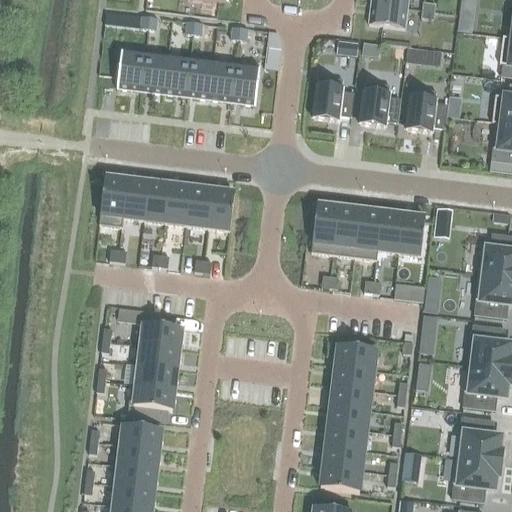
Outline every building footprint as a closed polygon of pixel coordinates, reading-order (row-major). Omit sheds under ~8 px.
[(371,0),(370,7),(406,12),(407,0),(371,0)] [(423,6),(422,14),(433,15),(434,8),(423,6)] [(404,32),(406,12),(370,7),(368,28),(404,32)] [(433,15),(422,14),(421,22),(432,23),(433,15)] [(460,15),(457,35),(471,36),(474,17),(460,15)] [(117,18),(106,16),(105,28),(115,29),(117,18)] [(140,32),(148,33),(149,21),(141,20),(140,32)] [(157,22),(149,21),(148,33),(156,34),(157,22)] [(193,39),(194,27),(186,26),(185,38),(193,39)] [(202,28),(194,27),(193,39),(201,40),(202,28)] [(230,43),(238,44),(240,32),(232,31),(230,43)] [(248,33),(240,32),(238,44),(246,45),(248,33)] [(279,38),(278,37),(269,36),(267,51),(281,53),(282,45),(281,43),(280,42),(280,40),(279,38)] [(511,42),(502,42),(499,68),(503,68),(501,80),(511,81),(511,42)] [(338,45),(336,58),(356,60),(358,47),(349,46),(338,45)] [(379,49),(363,47),(361,59),(378,61),(379,49)] [(418,68),(420,53),(408,52),(406,66),(418,68)] [(140,95),(145,57),(121,54),(116,92),(140,95)] [(163,98),(167,60),(145,57),(140,95),(163,98)] [(186,100),(190,63),(167,60),(163,98),(186,100)] [(190,63),(186,100),(208,103),(213,65),(190,63)] [(231,106),(235,68),(213,65),(208,103),(231,106)] [(255,109),(259,71),(235,68),(231,106),(255,109)] [(350,121),(353,98),(341,96),(342,84),(318,81),(313,122),(337,125),(338,120),(350,121)] [(387,102),(389,90),(365,87),(359,128),(384,131),(385,126),(396,127),(399,103),(387,102)] [(491,126),(511,128),(511,89),(510,89),(508,101),(495,99),(491,126)] [(443,133),(446,109),(434,108),(436,95),(411,92),(406,134),(431,137),(431,132),(443,133)] [(511,128),(491,126),(496,127),(490,175),(511,178),(511,128)] [(122,232),(123,223),(122,222),(127,184),(104,181),(99,229),(122,232)] [(127,184),(122,222),(123,223),(143,225),(148,186),(127,184)] [(169,189),(148,186),(143,225),(165,228),(169,189)] [(186,230),(191,192),(169,189),(165,228),(186,230)] [(186,230),(207,233),(212,194),(191,192),(186,230)] [(212,194),(207,233),(229,236),(234,197),(212,194)] [(311,257),(333,259),(339,211),(316,209),(311,257)] [(354,262),(360,214),(339,211),(333,259),(354,262)] [(450,214),(435,213),(434,223),(449,225),(450,214)] [(360,214),(354,262),(376,265),(377,255),(376,255),(381,216),(360,214)] [(398,258),(402,219),(381,216),(376,255),(377,255),(398,258)] [(402,219),(398,258),(420,260),(425,222),(402,219)] [(478,278),(511,282),(511,240),(492,238),(490,253),(481,252),(478,278)] [(109,265),(117,266),(118,255),(110,254),(109,265)] [(126,256),(118,255),(117,266),(125,267),(126,256)] [(159,272),(161,260),(153,259),(151,271),(159,272)] [(161,260),(159,272),(167,273),(169,261),(161,260)] [(194,276),(202,277),(203,265),(195,264),(194,276)] [(203,265),(202,277),(210,278),(211,266),(203,265)] [(475,304),(476,304),(474,319),(506,323),(508,308),(511,308),(511,282),(478,278),(475,304)] [(330,281),(322,280),(321,292),(329,293),(330,281)] [(330,281),(329,293),(337,294),(338,282),(330,281)] [(371,298),(373,286),(365,285),(363,297),(371,298)] [(379,299),(381,287),(373,286),(371,298),(379,299)] [(395,287),(393,302),(411,304),(413,289),(395,287)] [(438,305),(425,303),(423,315),(437,316),(438,305)] [(143,328),(140,349),(179,354),(182,333),(159,330),(160,317),(138,314),(137,328),(143,328)] [(421,336),(432,337),(433,325),(423,324),(421,336)] [(467,370),(511,375),(511,368),(511,362),(510,362),(511,349),(503,348),(505,333),(472,329),(471,344),(470,344),(467,370)] [(110,345),(111,333),(103,333),(102,345),(110,345)] [(110,345),(102,345),(101,357),(109,357),(110,345)] [(403,358),(410,359),(412,347),(404,346),(403,358)] [(138,369),(177,374),(179,354),(140,349),(138,369)] [(373,375),(376,354),(337,349),(335,370),(373,375)] [(419,367),(418,377),(429,378),(431,368),(419,367)] [(138,369),(136,388),(135,389),(174,394),(177,374),(138,369)] [(332,391),(371,395),(373,375),(335,370),(332,391)] [(510,388),(511,375),(467,370),(463,396),(464,396),(462,411),(494,415),(496,400),(505,401),(507,388),(510,388)] [(105,386),(107,374),(99,373),(97,385),(105,386)] [(97,385),(96,397),(104,397),(105,386),(97,385)] [(174,394),(135,389),(136,388),(131,387),(128,410),(168,414),(172,415),(174,394)] [(406,399),(407,388),(399,387),(398,399),(406,399)] [(371,395),(332,391),(330,411),(369,416),(371,395)] [(406,399),(398,399),(396,410),(404,411),(406,399)] [(128,410),(126,423),(166,428),(168,414),(128,410)] [(327,431),(366,436),(369,416),(330,411),(327,431)] [(416,411),(416,424),(445,425),(445,412),(416,411)] [(456,462),(500,468),(502,455),(499,454),(500,441),(492,440),(493,425),(461,421),(460,436),(459,436),(456,462)] [(401,440),(402,428),(394,427),(393,439),(401,440)] [(159,455),(161,434),(122,429),(120,450),(159,455)] [(325,451),(364,456),(366,436),(327,431),(325,451)] [(98,447),(99,435),(91,434),(90,446),(98,447)] [(401,440),(393,439),(391,451),(399,452),(401,440)] [(96,459),(98,447),(90,446),(88,458),(96,459)] [(156,475),(159,455),(120,450),(118,470),(156,475)] [(323,471),(361,475),(364,456),(325,451),(323,471)] [(500,468),(456,462),(452,488),(453,489),(451,503),(483,507),(485,492),(494,493),(495,480),(498,480),(500,468)] [(396,480),(397,468),(389,467),(388,479),(396,480)] [(154,495),(156,475),(118,470),(115,490),(154,495)] [(320,492),(359,497),(361,475),(323,471),(320,492)] [(93,487),(94,475),(86,474),(85,486),(93,487)] [(388,479),(387,491),(394,492),(396,480),(388,479)] [(93,487),(85,486),(83,498),(91,499),(93,487)] [(127,511),(151,511),(154,495),(115,490),(113,510),(127,511)]
